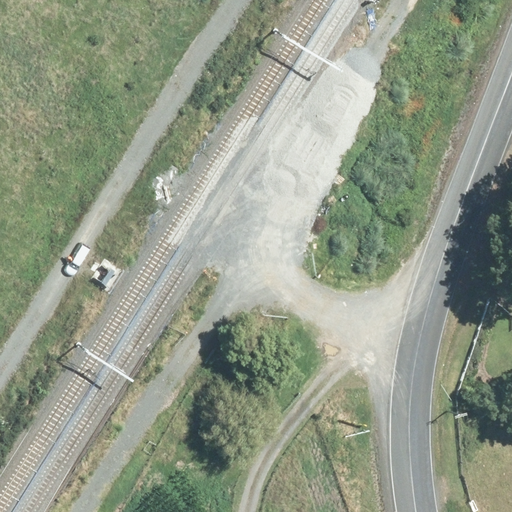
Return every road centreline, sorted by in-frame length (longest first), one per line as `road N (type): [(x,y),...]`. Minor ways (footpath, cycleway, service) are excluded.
road 1 (track): [(396,0),(75,511)]
road 2 (tertiary): [(511,79),(420,332),(410,406),(417,511)]
road 3 (track): [(222,0),(0,365)]
road 4 (track): [(173,231),(229,265),(420,332)]
